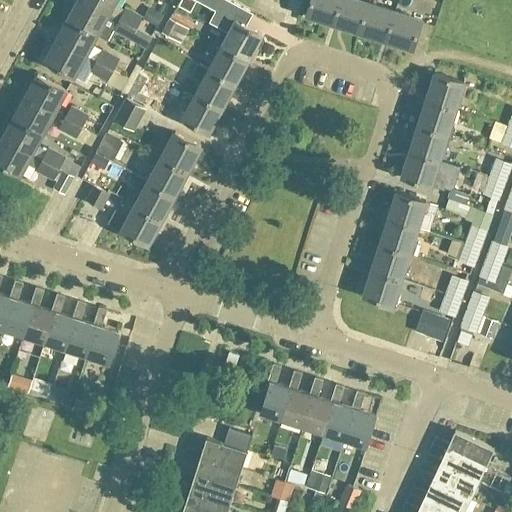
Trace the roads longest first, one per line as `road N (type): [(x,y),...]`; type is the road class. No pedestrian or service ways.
road 1 (residential): [(305,337),(382,100),(366,83),(300,66),(273,75),(173,294)]
road 2 (residential): [(110,511),(173,294)]
road 3 (residential): [(511,403),(305,337)]
road 4 (residential): [(173,294),(0,237)]
road 5 (residential): [(305,337),(173,294)]
